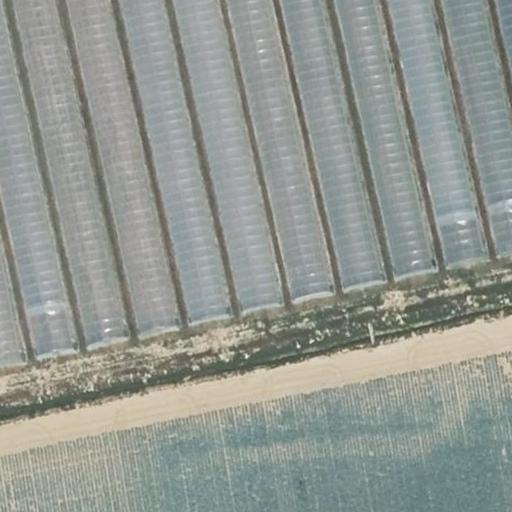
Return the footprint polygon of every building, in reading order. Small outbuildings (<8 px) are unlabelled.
[(0,0),(0,182),(36,359),(75,351),(3,0),(0,0)] [(17,0),(84,348),(123,341),(57,0),(17,0)] [(70,0),(138,338),(176,330),(110,0),(70,0)] [(123,0),(188,326),(227,319),(164,0),(123,0)] [(280,307),(218,0),(177,0),(241,315),(280,307)] [(270,0),(231,0),(292,303),(330,296),(270,0)] [(284,0),(344,292),(382,284),(323,0),(284,0)] [(483,262),(431,0),(391,0),(445,270),(483,262)] [(444,0),(491,259),(511,255),(511,150),(485,0),(444,0)] [(511,0),(498,0),(511,73),(511,0)] [(343,41),(360,49),(370,24),(354,16),(343,41)] [(0,254),(0,366),(22,362),(0,254)]
